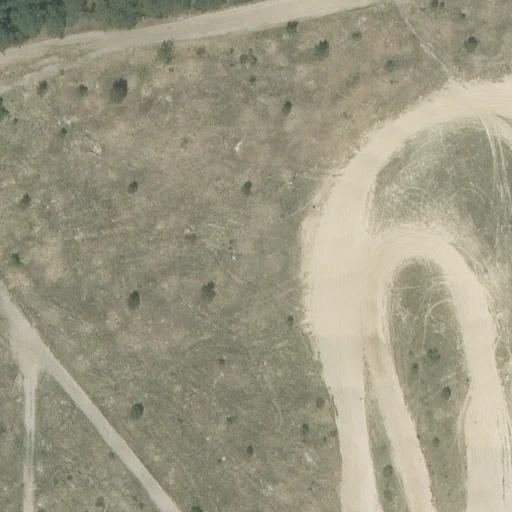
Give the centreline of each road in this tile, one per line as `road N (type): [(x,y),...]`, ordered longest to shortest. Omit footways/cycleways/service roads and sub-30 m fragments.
road 1 (track): [(0,70),(382,0)]
road 2 (track): [(0,299),(163,511)]
road 3 (track): [(25,334),(27,511)]
